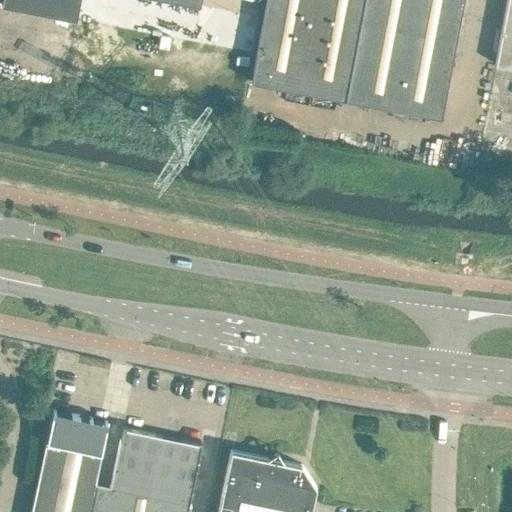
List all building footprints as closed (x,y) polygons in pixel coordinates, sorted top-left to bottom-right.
[(0,0),(1,2),(75,16),(78,0),(0,0)] [(346,98),(364,0),(266,0),(251,80),(346,98)] [(441,116),(463,0),(364,0),(346,98),(441,116)] [(511,65),(511,0),(507,0),(495,63),(511,65)] [(185,511),(201,440),(123,423),(111,484),(94,481),(106,419),(52,408),(30,511),(185,511)] [(310,511),(313,501),(316,485),(302,463),(283,459),(273,466),(267,456),(230,448),(217,511),(310,511)]
